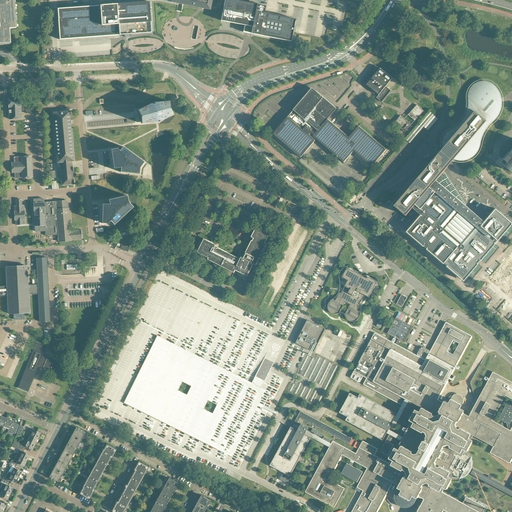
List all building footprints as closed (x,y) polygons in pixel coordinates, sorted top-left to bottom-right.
[(0,0),(0,43),(4,43),(10,43),(10,42),(9,29),(16,28),(15,21),(15,16),(14,9),(14,4),(13,0),(0,0)] [(180,4),(183,4),(198,7),(199,8),(201,8),(210,10),(210,8),(211,6),(211,0),(170,0),(170,2),(178,3),(180,4)] [(248,33),(291,41),(295,19),(264,13),(265,6),(233,0),(224,0),(223,8),(211,6),(210,8),(223,11),(221,21),(244,25),(243,32),(248,33)] [(129,35),(151,33),(151,29),(149,2),(100,5),(99,5),(99,4),(98,4),(97,3),(96,4),(95,4),(94,5),(94,6),(57,9),(59,39),(59,40),(124,35),(124,36),(125,37),(126,37),(127,37),(128,37),(128,36),(129,36),(129,35)] [(181,15),(183,4),(180,4),(178,3),(176,14),(170,13),(168,28),(151,29),(151,33),(167,32),(165,42),(195,47),(196,40),(191,39),(194,25),(199,26),(200,18),(181,15)] [(363,81),(362,81),(366,85),(367,85),(379,95),(376,98),(382,102),(391,91),(386,87),(392,78),(393,78),(381,68),(380,68),(380,69),(375,66),(363,81)] [(481,75),(474,79),(476,83),(483,79),(481,75)] [(499,240),(511,225),(511,224),(511,222),(496,209),(488,218),(485,222),(467,206),(444,172),(447,167),(450,165),(451,165),(452,165),(452,164),(452,163),(452,162),(455,158),(458,159),(460,159),(461,160),(463,160),(464,159),(465,159),(467,159),(468,159),(469,158),(471,157),(472,157),(473,156),(474,155),(475,154),(476,153),(477,152),(477,151),(478,150),(478,148),(479,147),(479,146),(479,145),(480,143),(480,142),(480,140),(481,138),(481,137),(482,135),(482,134),(483,133),(484,131),(485,130),(486,128),(487,127),(488,126),(488,125),(489,124),(490,123),(492,121),(493,120),(495,119),(496,117),(497,116),(497,115),(498,114),(499,113),(499,112),(499,110),(500,109),(500,108),(500,107),(500,106),(501,105),(501,103),(501,102),(500,101),(500,100),(500,99),(500,98),(499,96),(499,95),(499,94),(498,93),(498,92),(497,91),(496,89),(495,89),(495,88),(494,87),(493,86),(491,85),(490,84),(489,84),(488,83),(487,83),(485,82),(484,82),(482,82),(481,82),(480,83),(479,83),(478,83),(477,84),(476,84),(475,85),(474,85),(474,86),(473,87),(472,87),(472,88),(471,89),(470,90),(470,91),(470,92),(469,93),(469,94),(469,95),(469,96),(469,97),(469,98),(469,99),(469,100),(469,101),(470,102),(470,104),(470,105),(469,107),(469,108),(469,109),(469,111),(469,112),(468,113),(468,114),(467,116),(467,117),(466,118),(466,119),(465,120),(464,122),(463,122),(463,123),(462,124),(461,125),(460,126),(459,127),(458,128),(457,129),(455,130),(453,131),(451,132),(450,132),(449,133),(448,134),(447,134),(447,135),(446,136),(446,137),(445,138),(444,139),(444,140),(444,141),(444,142),(444,143),(444,144),(444,145),(444,146),(445,147),(440,152),(439,152),(438,152),(438,153),(438,154),(438,155),(436,157),(395,206),(406,216),(413,208),(421,215),(407,232),(424,247),(424,246),(427,249),(444,264),(444,263),(447,266),(464,281),(479,263),(481,260),(482,260),(496,243),(499,240)] [(349,137),(331,122),(329,121),(328,119),(337,109),(312,88),(303,99),(294,110),(273,134),(282,141),(301,157),(307,150),(317,139),(323,144),(344,162),(345,161),(346,159),(350,155),(351,154),(353,152),(354,151),(372,166),(386,149),(359,126),(349,137)] [(25,101),(25,104),(20,104),(20,101),(20,97),(8,98),(9,119),(21,119),(21,111),(26,110),(26,113),(32,113),(32,100),(25,101)] [(140,117),(141,124),(156,122),(156,121),(158,120),(159,122),(173,115),(170,109),(169,109),(169,108),(169,101),(154,103),(154,104),(151,105),(151,104),(137,110),(140,116),(141,116),(141,117),(140,117)] [(386,120),(374,102),(372,104),(385,121),(386,120)] [(424,111),(417,105),(416,105),(417,105),(409,115),(408,114),(408,115),(415,121),(415,120),(423,111),(424,111)] [(431,107),(406,135),(412,141),(414,139),(412,137),(422,127),(424,129),(423,130),(426,133),(429,130),(423,125),(436,111),(431,107)] [(69,112),(53,113),(58,163),(60,162),(62,185),(73,184),(71,161),(74,161),(69,112)] [(410,125),(401,116),(394,123),(395,123),(404,132),(411,125),(410,125)] [(117,148),(111,149),(113,164),(113,169),(120,167),(120,172),(139,174),(139,168),(140,167),(144,162),(123,146),(119,151),(119,150),(117,151),(117,148)] [(14,163),(12,163),(12,173),(15,173),(15,178),(22,178),(32,177),(31,156),(21,157),(14,157),(14,163)] [(323,200),(324,199),(315,191),(313,192),(323,200)] [(102,216),(101,223),(108,223),(108,221),(109,221),(110,221),(114,225),(133,207),(128,202),(128,201),(126,195),(108,200),(109,204),(102,204),(102,208),(102,216)] [(44,199),(33,199),(35,232),(45,231),(45,236),(58,235),(59,242),(71,241),(71,240),(81,239),(80,230),(70,231),(68,209),(67,201),(65,201),(65,200),(64,200),(65,201),(46,203),(46,202),(46,203),(44,203),(44,199)] [(16,206),(14,206),(15,220),(15,225),(24,224),(24,220),(24,206),(22,206),(21,200),(16,200),(16,206)] [(279,220),(281,215),(268,209),(265,213),(279,220)] [(285,225),(290,217),(285,214),(280,223),(285,225)] [(216,245),(204,239),(198,252),(209,258),(208,259),(234,273),(236,270),(248,276),(249,273),(254,264),(256,265),(267,244),(265,243),(270,233),(257,227),(251,237),(254,238),(252,241),(252,240),(243,257),(244,257),(244,258),(240,259),(218,248),(215,247),(216,245)] [(126,239),(121,239),(121,246),(123,247),(123,248),(128,251),(129,247),(131,242),(132,240),(133,241),(136,234),(130,231),(126,238),(126,239)] [(36,259),(38,285),(38,294),(40,319),(40,322),(50,321),(47,258),(36,259)] [(38,294),(38,285),(33,285),(28,285),(27,266),(6,267),(7,286),(0,286),(0,295),(7,296),(8,314),(10,314),(14,313),(14,320),(24,319),(24,313),(29,313),(28,294),(38,294)] [(365,277),(365,276),(366,274),(362,272),(361,275),(347,267),(342,277),(348,280),(344,286),(345,287),(341,294),(340,293),(335,301),(333,299),(332,300),(330,301),(329,302),(329,304),(328,305),(328,306),(328,308),(328,309),(329,310),(329,311),(330,312),(331,313),(332,313),(332,314),(333,314),(334,314),(335,314),(336,314),(337,314),(338,314),(340,313),(345,302),(350,305),(345,314),(345,315),(345,316),(346,317),(346,318),(347,319),(348,320),(349,321),(350,321),(351,321),(351,322),(352,322),(353,322),(354,322),(355,321),(356,321),(356,320),(357,320),(358,319),(359,318),(360,316),(360,315),(360,314),(360,313),(360,312),(358,311),(361,304),(360,303),(364,295),(369,297),(377,282),(368,276),(367,278),(365,277)] [(402,294),(397,304),(402,307),(407,297),(402,294)] [(198,300),(188,296),(170,335),(179,339),(198,300)] [(212,307),(202,303),(184,342),(193,346),(212,307)] [(227,315),(218,310),(199,349),(209,354),(227,315)] [(291,427),(271,465),(283,472),(290,476),(311,438),(311,437),(318,441),(322,443),(329,447),(305,492),(314,497),(316,498),(334,508),(345,488),(329,480),(342,455),(351,460),(349,464),(347,463),(341,474),(357,482),(363,472),(352,466),(354,462),(367,468),(357,487),(363,491),(351,511),(376,511),(383,501),(393,482),(399,485),(398,487),(402,490),(400,494),(399,495),(399,496),(399,498),(399,499),(400,500),(401,501),(402,502),(404,503),(406,503),(407,503),(409,502),(410,501),(411,500),(413,495),(417,498),(418,496),(424,499),(426,500),(419,511),(418,511),(417,511),(416,511),(483,511),(486,507),(468,498),(466,497),(463,503),(449,495),(446,494),(442,492),(444,488),(449,480),(450,477),(452,473),(454,471),(447,467),(449,464),(451,465),(452,463),(453,464),(454,464),(454,463),(455,463),(455,462),(455,461),(455,460),(454,459),(455,458),(453,457),(455,453),(461,457),(463,454),(463,453),(465,450),(466,448),(471,439),(473,435),(492,446),(493,446),(490,453),(494,455),(509,463),(511,458),(511,382),(493,372),(481,394),(479,397),(479,398),(469,416),(463,413),(464,411),(460,408),(462,404),(451,398),(449,402),(445,400),(443,402),(438,399),(451,374),(453,371),(454,368),(472,336),(446,322),(436,341),(430,352),(429,351),(429,350),(425,348),(424,347),(424,348),(420,349),(419,349),(417,354),(418,355),(417,356),(416,355),(400,346),(398,345),(399,342),(400,340),(403,342),(412,326),(409,325),(411,323),(412,319),(408,317),(403,314),(399,312),(396,317),(392,325),(389,331),(387,333),(388,334),(394,337),(398,339),(395,344),(392,342),(388,340),(375,333),(368,345),(354,371),(350,378),(357,381),(360,383),(363,376),(367,378),(365,380),(363,384),(364,385),(377,392),(402,405),(408,409),(412,402),(419,406),(403,437),(389,429),(397,414),(360,394),(358,398),(357,398),(357,397),(350,393),(348,397),(347,397),(348,394),(342,391),(341,390),(338,388),(332,399),(343,405),(345,400),(346,400),(340,413),(342,414),(347,416),(347,415),(348,416),(346,420),(382,440),(383,440),(387,433),(390,434),(389,435),(380,452),(388,456),(394,445),(388,442),(389,440),(391,441),(392,438),(391,437),(392,436),(401,441),(397,448),(391,459),(389,463),(375,455),(378,449),(363,441),(356,453),(333,441),(331,444),(329,444),(331,440),(324,436),(322,440),(306,431),(308,427),(301,424),(299,427),(295,425),(295,427),(294,428),(292,427),(291,427)] [(240,322),(231,317),(212,356),(222,361),(240,322)] [(307,320),(307,321),(296,342),(296,343),(301,345),(306,348),(313,352),(314,352),(314,351),(325,330),(325,329),(308,320),(307,320)] [(255,329),(246,324),(227,363),(237,368),(255,329)] [(269,336),(260,332),(241,371),(251,375),(269,336)] [(236,374),(221,367),(207,360),(193,353),(179,346),(164,339),(156,335),(122,403),(131,407),(145,414),(159,421),(174,428),(188,435),(202,442),(217,449),(231,456),(238,459),(264,406),(272,391),(262,387),(259,385),(256,383),(253,382),(250,381),(236,374)] [(358,358),(366,342),(363,340),(354,356),(358,358)] [(47,356),(43,355),(46,346),(47,346),(36,342),(37,342),(18,387),(17,387),(17,388),(27,392),(28,392),(27,391),(39,363),(43,364),(42,367),(43,368),(43,367),(56,372),(56,373),(57,372),(61,362),(47,357),(47,356)] [(330,384),(336,368),(331,366),(325,382),(330,384)] [(306,386),(306,385),(292,378),(288,386),(305,394),(306,392),(309,393),(307,397),(310,398),(314,390),(306,386)] [(14,436),(19,424),(12,422),(12,421),(7,418),(3,427),(9,429),(7,434),(14,436)] [(76,449),(85,432),(76,427),(67,444),(76,449)] [(38,439),(40,433),(30,428),(28,433),(30,435),(38,439)] [(35,444),(38,439),(30,435),(28,438),(28,437),(27,440),(35,444)] [(20,443),(19,446),(24,449),(26,446),(32,450),(35,444),(27,440),(25,439),(22,444),(20,443)] [(30,455),(23,452),(24,449),(13,443),(11,446),(21,451),(20,453),(21,453),(19,456),(19,457),(27,461),(30,455)] [(67,465),(76,449),(67,444),(58,460),(67,465)] [(112,458),(116,449),(106,444),(97,460),(107,465),(111,458),(112,458)] [(461,457),(455,453),(453,457),(455,458),(454,459),(455,460),(455,461),(455,462),(455,463),(454,463),(454,464),(453,464),(452,463),(451,465),(449,464),(447,467),(454,471),(452,473),(461,478),(462,478),(463,477),(464,477),(465,476),(466,475),(467,474),(468,474),(469,473),(477,477),(485,482),(484,483),(487,485),(488,483),(490,484),(507,494),(511,496),(511,511),(511,490),(491,479),(492,477),(488,476),(488,477),(472,469),(471,468),(472,467),(472,466),(472,465),(472,463),(472,462),(472,461),(472,460),(471,459),(471,458),(463,454),(461,457)] [(24,466),(27,461),(19,457),(19,456),(17,455),(14,461),(12,460),(11,461),(11,460),(9,462),(16,466),(18,463),(24,466)] [(58,482),(67,465),(58,460),(49,477),(58,482)] [(103,472),(107,465),(97,460),(88,477),(98,482),(102,475),(104,472),(103,472)] [(139,483),(148,467),(138,461),(133,470),(134,471),(130,478),(139,483)] [(15,468),(16,466),(9,462),(9,464),(10,465),(9,466),(11,466),(8,472),(18,477),(21,472),(15,468)] [(16,483),(18,477),(8,472),(5,477),(4,476),(2,479),(8,482),(9,480),(16,483)] [(282,475),(279,479),(288,483),(291,476),(290,476),(283,472),(282,475)] [(94,488),(98,482),(88,477),(83,487),(81,489),(79,493),(89,499),(95,489),(94,488)] [(130,500),(139,483),(130,478),(127,485),(126,484),(124,487),(125,488),(121,495),(130,500)] [(179,483),(169,478),(160,494),(170,500),(179,483)] [(8,482),(2,479),(1,482),(3,483),(0,488),(10,494),(13,488),(7,485),(8,482)] [(10,494),(0,488),(0,498),(1,496),(7,499),(10,494)] [(152,511),(162,511),(166,506),(170,500),(160,494),(151,511),(152,511)] [(113,511),(123,511),(130,500),(121,495),(118,501),(117,501),(111,511),(113,511)] [(203,511),(210,500),(201,495),(192,511),(203,511)]
